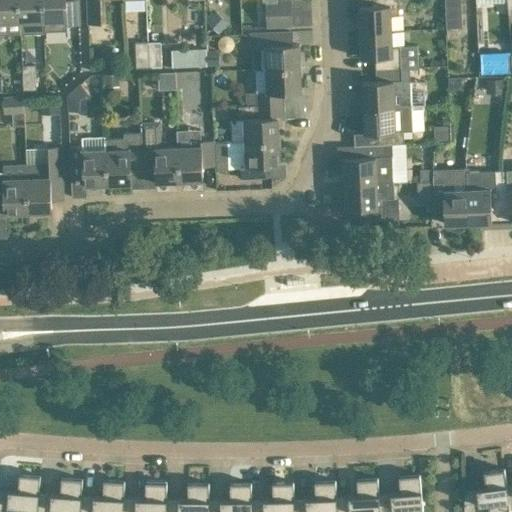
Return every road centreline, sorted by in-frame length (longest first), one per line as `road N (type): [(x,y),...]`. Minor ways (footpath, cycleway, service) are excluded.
road 1 (residential): [(0,252),(77,249),(119,209),(295,202),(333,104),(329,0)]
road 2 (residential): [(0,438),(268,449),(511,431)]
road 3 (secondary): [(115,327),(371,306)]
road 4 (residential): [(511,262),(406,274),(371,306)]
road 5 (secondary): [(371,306),(511,294)]
